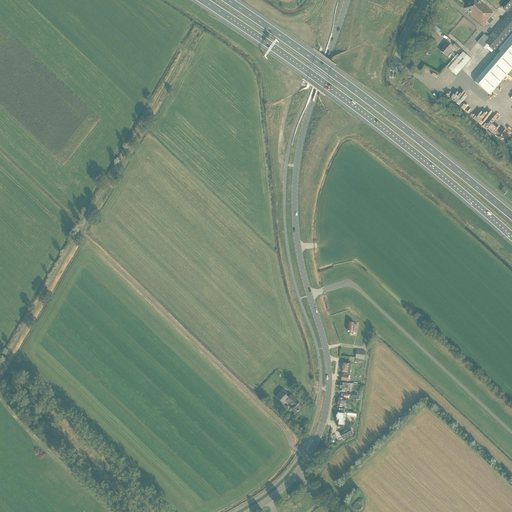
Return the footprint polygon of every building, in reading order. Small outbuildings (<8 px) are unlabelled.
[(470,16),(481,2),(478,0),(472,0),(464,10),(468,12),(467,14),(470,16)] [(506,11),(511,5),(511,2),(509,0),(506,0),(501,6),(506,11)] [(493,13),(481,2),(470,16),(483,26),(486,22),(489,25),(494,20),(490,17),(493,13)] [(477,42),(484,48),(486,50),(488,48),(491,50),(492,49),(496,52),(497,49),(511,32),(511,10),(488,38),(484,35),(477,42)] [(474,82),(490,96),(511,69),(511,32),(497,49),(500,52),(474,82)] [(441,51),(445,55),(448,58),(451,55),(454,58),(456,60),(459,56),(457,55),(456,56),(452,53),(453,52),(451,50),(453,48),(447,43),(441,51)] [(448,69),(456,76),(471,59),(463,52),(459,56),(456,60),(454,63),(451,60),(446,67),(448,69)] [(270,81),(266,86),(272,90),(276,85),(270,81)] [(457,104),(465,94),(461,91),(460,93),(459,92),(453,99),(455,101),(454,102),(457,104)] [(469,112),(473,107),(472,106),(474,103),(471,100),(472,98),(468,95),(461,104),(465,107),(466,106),(469,108),(467,111),(469,112)] [(475,109),(472,113),(477,119),(483,113),(478,107),(475,109)] [(487,110),(479,122),(482,124),(487,118),(489,119),(493,114),(487,110)] [(354,324),(348,323),(347,331),(349,331),(349,334),(350,336),(352,336),(353,335),(353,332),(356,332),(357,325),(354,324)] [(358,350),(357,358),(365,359),(366,351),(358,350)] [(342,384),(341,383),(339,391),(344,392),(344,390),(348,390),(349,383),(342,383),(342,384)] [(283,404),(286,401),(293,407),(291,409),(296,414),(299,410),(298,409),(301,406),(298,403),(298,402),(289,393),(288,394),(283,389),(275,397),(283,404)] [(343,399),(339,399),(337,407),(340,407),(339,411),(344,412),(345,408),(347,399),(343,398),(343,399)] [(337,426),(343,427),(345,413),(337,412),(336,421),(338,422),(337,426)] [(353,434),(350,429),(340,434),(343,439),(353,434)]
